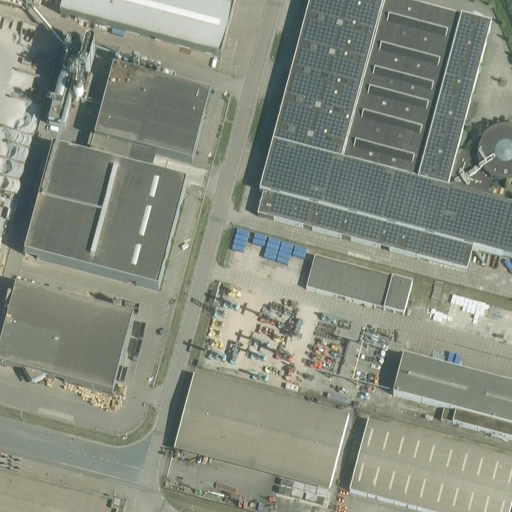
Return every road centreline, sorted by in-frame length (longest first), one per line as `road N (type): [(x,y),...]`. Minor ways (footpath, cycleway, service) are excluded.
road 1 (unclassified): [(143,511),(275,0)]
road 2 (unknown): [(219,211),(511,283)]
road 3 (unknown): [(151,473),(0,434)]
